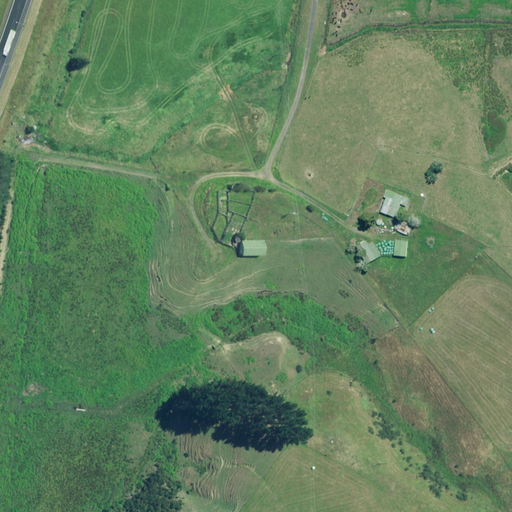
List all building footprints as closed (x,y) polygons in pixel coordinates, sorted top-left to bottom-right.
[(409,198),(386,190),(384,197),(386,198),(381,212),(397,218),(402,204),(406,206),(409,198)] [(399,220),(394,229),(408,236),(412,226),(399,220)] [(259,256),(259,241),(242,241),(242,237),(236,237),(236,256),(259,256)] [(372,239),(358,246),(366,263),(380,257),(372,239)] [(407,241),(395,240),(394,256),(407,256),(407,241)]
